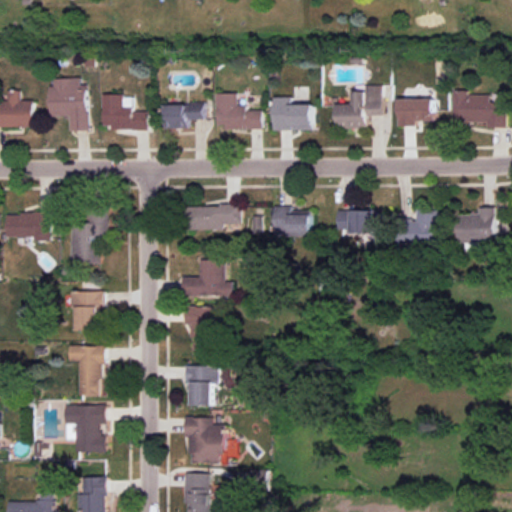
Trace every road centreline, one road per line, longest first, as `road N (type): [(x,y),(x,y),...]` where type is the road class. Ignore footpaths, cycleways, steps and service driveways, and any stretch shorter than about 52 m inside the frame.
road 1 (residential): [(0,171),(511,162)]
road 2 (residential): [(143,511),(146,170)]
